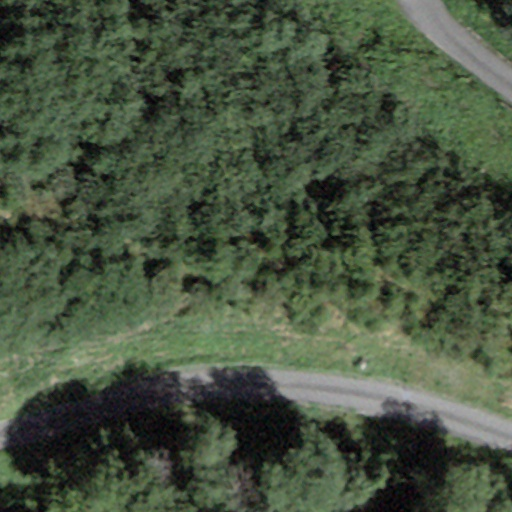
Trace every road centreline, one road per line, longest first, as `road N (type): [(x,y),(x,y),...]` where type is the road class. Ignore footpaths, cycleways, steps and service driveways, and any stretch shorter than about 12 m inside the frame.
road 1 (unclassified): [(0,439),(187,388),(247,382),(387,397),(511,438)]
road 2 (unclassified): [(511,86),(459,44),(428,0)]
